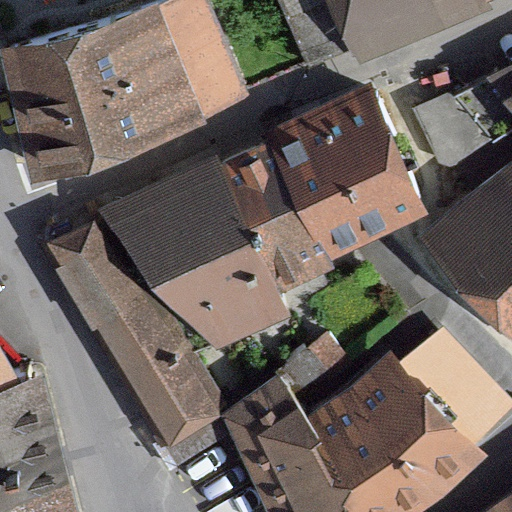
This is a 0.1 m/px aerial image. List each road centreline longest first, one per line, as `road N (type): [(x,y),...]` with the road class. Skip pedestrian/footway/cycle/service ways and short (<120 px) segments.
road 1 (residential): [(2,214),(511,17)]
road 2 (residential): [(129,511),(2,214)]
